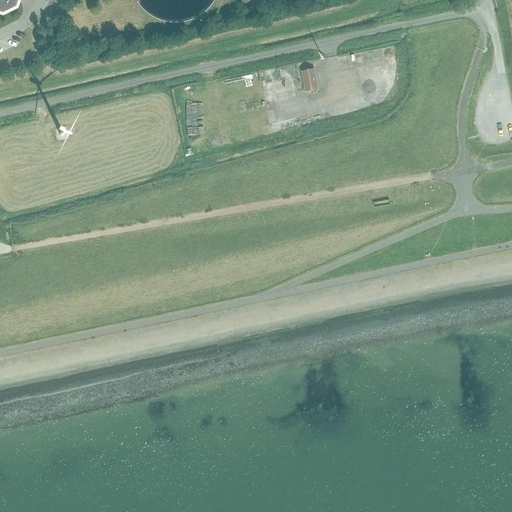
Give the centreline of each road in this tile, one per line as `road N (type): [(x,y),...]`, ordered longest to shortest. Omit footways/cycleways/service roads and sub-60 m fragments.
road 1 (unclassified): [(0,114),(488,8)]
road 2 (track): [(12,246),(464,172)]
